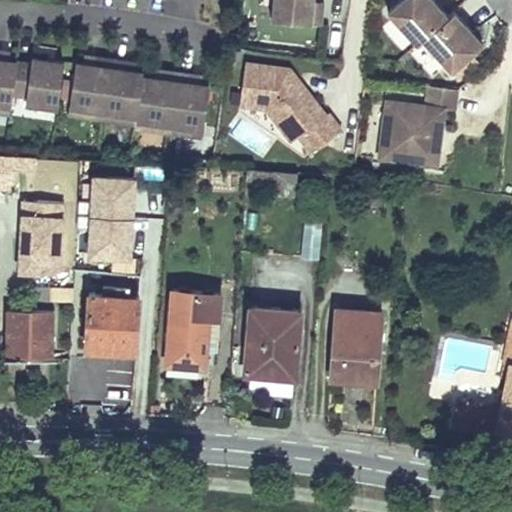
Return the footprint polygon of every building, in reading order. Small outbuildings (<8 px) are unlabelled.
[(276,0),(274,21),(325,25),(326,9),(315,8),(316,0),(276,0)] [(445,16),(430,0),(398,0),(385,11),(413,44),(420,38),(449,71),(479,45),(450,11),(445,16)] [(327,2),(316,1),(315,8),(326,9),(327,2)] [(0,110),(11,112),(13,92),(17,60),(10,59),(1,58),(2,50),(0,49),(0,110)] [(10,59),(11,51),(2,50),(1,58),(10,59)] [(86,54),(85,63),(94,64),(95,55),(86,54)] [(105,110),(112,58),(95,55),(94,64),(85,63),(78,61),(70,113),(93,116),(94,108),(105,110)] [(28,94),(27,102),(59,106),(65,61),(57,60),(34,57),(33,62),(17,60),(13,92),(28,94)] [(128,60),(112,58),(105,110),(115,111),(114,119),(137,122),(143,75),(144,71),(136,70),(127,68),(128,60)] [(127,68),(136,70),(138,61),(128,60),(127,68)] [(306,131),(293,141),(312,153),(342,130),(327,111),(325,112),(304,85),(300,88),(292,79),(296,75),(289,66),(245,60),(239,104),(266,107),(270,105),(286,126),(296,118),(306,131)] [(160,77),(161,70),(152,68),(151,76),(160,77)] [(171,124),(178,71),(161,70),(160,77),(151,76),(143,75),(137,122),(137,127),(158,129),(159,122),(171,124)] [(182,133),(204,136),(210,84),(203,84),(193,82),(195,74),(178,71),(171,124),(182,125),(182,133)] [(193,82),(203,84),(204,75),(195,74),(193,82)] [(300,88),(304,85),(296,75),(292,79),(300,88)] [(457,89),(429,85),(426,105),(405,102),(402,124),(384,122),(379,158),(438,166),(441,141),(437,140),(438,131),(442,132),(445,109),(455,110),(457,89)] [(405,102),(387,100),(384,122),(402,124),(405,102)] [(270,105),(266,107),(293,141),(306,131),(296,118),(286,126),(270,105)] [(105,110),(94,108),(93,116),(104,118),(105,110)] [(105,110),(104,118),(114,119),(115,111),(105,110)] [(159,122),(158,129),(170,131),(171,124),(159,122)] [(171,124),(170,131),(182,133),(182,125),(171,124)] [(36,157),(11,155),(11,157),(0,156),(0,169),(11,169),(36,169),(36,157)] [(162,221),(166,165),(149,164),(144,219),(162,221)] [(11,169),(0,169),(0,178),(11,179),(11,169)] [(298,173),(274,171),(272,196),(296,198),(298,173)] [(60,275),(64,201),(18,198),(14,273),(60,275)] [(303,226),(299,257),(317,259),(320,227),(303,226)] [(28,299),(48,299),(48,287),(28,287),(28,299)] [(220,292),(173,289),(167,364),(202,367),(204,367),(206,343),(209,312),(219,313),(220,292)] [(87,349),(137,351),(140,295),(90,293),(87,349)] [(245,372),(295,377),(301,310),(251,306),(245,372)] [(336,307),(331,378),(376,381),(382,311),(336,307)] [(6,308),(5,358),(33,359),(34,353),(52,353),(53,309),(6,308)] [(216,344),(219,313),(209,312),(206,343),(216,344)] [(511,432),(511,329),(504,364),(510,366),(507,378),(500,408),(458,398),(453,424),(496,434),(498,429),(511,432)] [(201,376),(202,367),(167,364),(166,374),(201,376)] [(510,366),(504,364),(501,377),(507,378),(510,366)]
